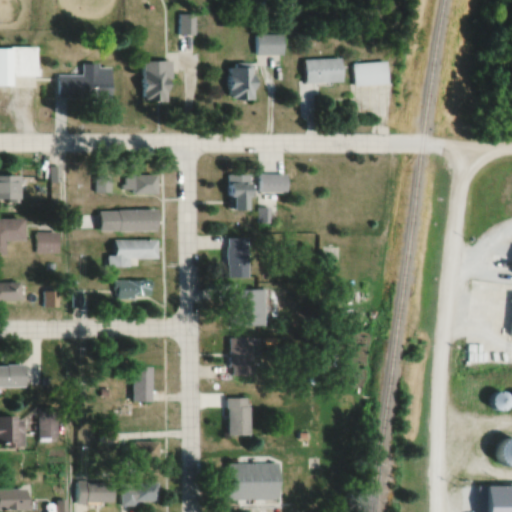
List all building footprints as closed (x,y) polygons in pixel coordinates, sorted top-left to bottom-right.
[(279,34),(253,35),(254,55),(279,54),(279,34)] [(0,85),(8,86),(8,76),(33,76),(33,47),(0,47),(0,85)] [(303,58),(337,56),(339,78),(304,80),(303,58)] [(350,64),(382,61),(383,81),(352,84),(350,64)] [(107,96),(107,65),(78,65),(78,96),(107,96)] [(249,67),(225,67),(225,100),(249,100),(249,67)] [(163,101),(163,68),(139,68),(139,101),(163,101)] [(225,211),(246,211),(246,174),(225,174),(225,211)] [(282,194),(282,174),(257,174),(257,194),(259,194),(259,223),(276,223),(276,194),(282,194)] [(14,176),(0,175),(0,201),(14,201),(14,176)] [(153,194),(153,175),(122,175),(122,194),(153,194)] [(94,193),(107,193),(107,177),(94,177),(94,193)] [(153,232),(153,211),(96,211),(96,232),(153,232)] [(0,255),(1,256),(0,242),(20,241),(20,220),(0,219),(0,255)] [(54,255),(54,233),(34,233),(34,255),(54,255)] [(244,238),(224,238),(224,279),(244,279),(244,238)] [(153,241),(111,241),(111,256),(106,256),(106,267),(128,267),(128,259),(153,259),(153,241)] [(147,281),(112,281),(112,299),(147,299),(147,281)] [(0,301),(16,302),(16,284),(0,283),(0,301)] [(224,326),(246,326),(246,290),(224,290),(224,326)] [(54,292),(41,292),(41,307),(54,307),(54,292)] [(248,338),(226,338),(226,376),(248,376),(248,338)] [(0,363),(21,362),(22,381),(0,382),(0,363)] [(147,367),(130,367),(130,402),(147,402),(147,367)] [(225,434),(224,397),(245,396),(247,433),(225,434)] [(37,437),(54,437),(54,413),(37,413),(37,437)] [(0,444),(10,445),(10,417),(0,416),(0,444)] [(509,468),(511,464),(511,447),(506,440),(494,451),(509,468)] [(155,462),(155,441),(125,441),(125,462),(155,462)] [(227,464),(227,499),(275,499),(275,464),(227,464)] [(74,503),(109,503),(109,483),(74,483),(74,503)] [(154,504),(154,483),(120,483),(120,504),(154,504)] [(483,511),(484,483),(511,483),(511,511),(483,511)] [(0,511),(22,511),(22,490),(0,490),(0,511)]
